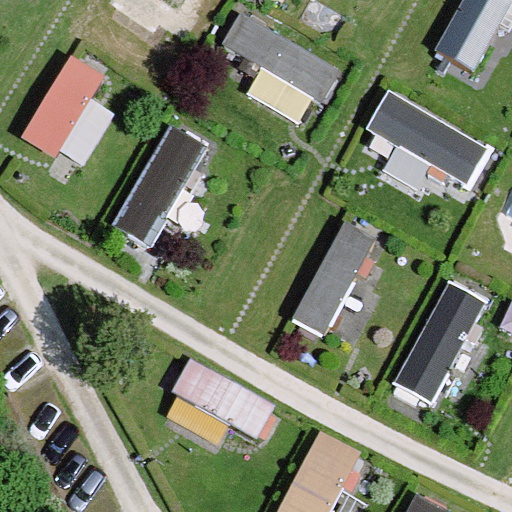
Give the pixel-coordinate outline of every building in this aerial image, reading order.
[(182,0),(149,0),(174,15),(182,0)] [(461,65),(505,0),(470,0),(438,50),(461,65)] [(326,69),(240,18),(225,42),(311,94),(326,69)] [(46,157),(99,72),(74,57),(21,142),(46,157)] [(455,163),(380,123),(366,148),(442,189),(455,163)] [(145,242),(199,157),(173,142),(121,228),(145,242)] [(511,191),(499,216),(511,223),(511,191)] [(320,336),(370,249),(343,235),(295,323),(320,336)] [(417,402),(467,314),(441,300),(392,389),(417,402)] [(180,388),(268,438),(282,411),(193,363),(180,388)] [(322,511),(350,451),(323,439),(290,511),(322,511)] [(443,511),(447,504),(421,492),(412,511),(443,511)]
